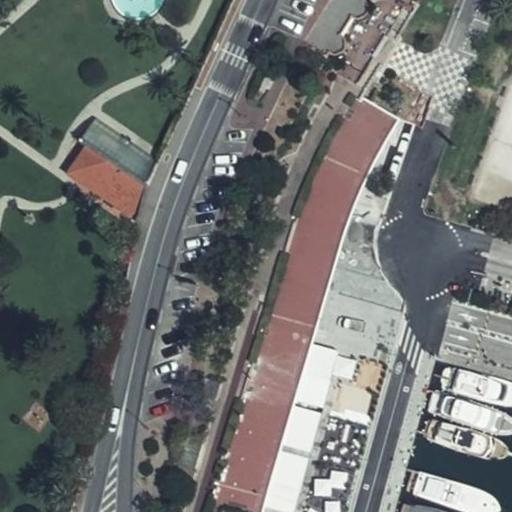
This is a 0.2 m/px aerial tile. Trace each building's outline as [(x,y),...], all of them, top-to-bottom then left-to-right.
[(361,4),(363,0),(333,0),(301,52),(322,65),(326,58),(332,60),(337,59),(342,53),(342,45),(338,40),(349,22),(356,23),(364,20),(366,13),(364,7),(361,4)] [(392,113),(357,92),(338,128),(320,162),(308,190),(295,222),(282,260),(265,315),(248,381),(209,511),(254,511),(255,511),(279,424),(332,249),(348,203),(363,169),(392,113)] [(93,119),(76,144),(76,145),(86,151),(144,192),(157,164),(93,119)] [(144,192),(86,151),(67,178),(137,226),(144,192)] [(358,392),(362,369),(342,365),(333,418),(378,426),(383,396),(358,392)]
